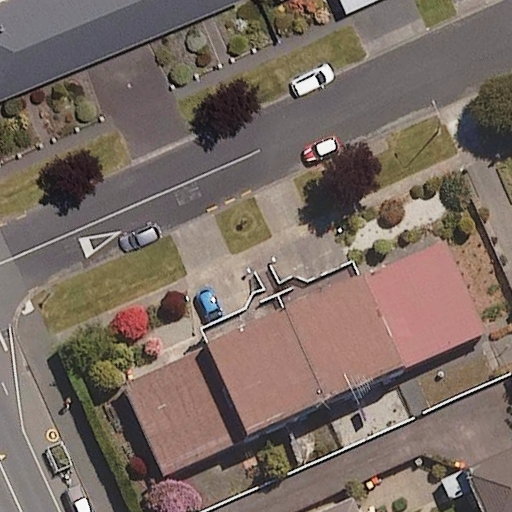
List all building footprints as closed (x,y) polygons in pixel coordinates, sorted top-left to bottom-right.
[(0,0),(0,89),(219,0),(0,0)] [(357,274),(400,369),(484,331),(441,236),(357,274)] [(400,369),(357,274),(204,343),(247,438),(400,369)] [(241,440),(201,350),(121,386),(162,476),(241,440)] [(511,511),(511,449),(464,471),(482,511),(511,511)] [(355,511),(351,501),(326,511),(355,511)]
